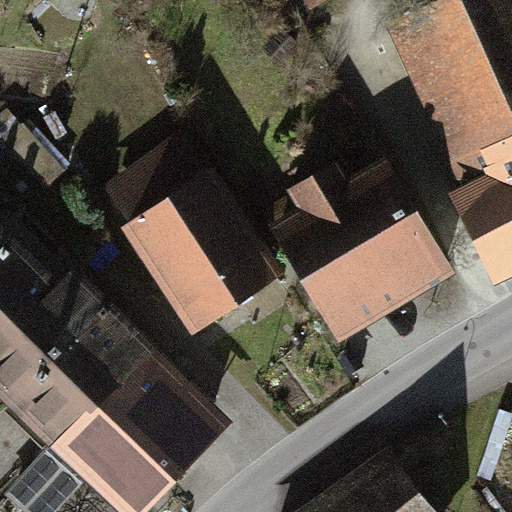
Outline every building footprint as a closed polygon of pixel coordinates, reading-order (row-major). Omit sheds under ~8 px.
[(297,0),(308,18),(338,0),(297,0)] [(511,0),(458,0),(389,32),(505,279),(511,275),(511,0)] [(186,137),(102,189),(194,336),(289,277),(223,171),(211,177),(186,137)] [(306,210),(278,225),(337,340),(455,279),(394,160),(358,179),(348,160),(294,187),(306,210)] [(0,377),(17,394),(106,305),(74,272),(56,292),(0,236),(0,377)] [(60,438),(152,349),(106,305),(17,394),(60,438)] [(152,349),(60,438),(134,507),(206,436),(182,410),(189,402),(193,406),(204,393),(155,347),(152,349)] [(440,511),(393,447),(304,511),(440,511)]
